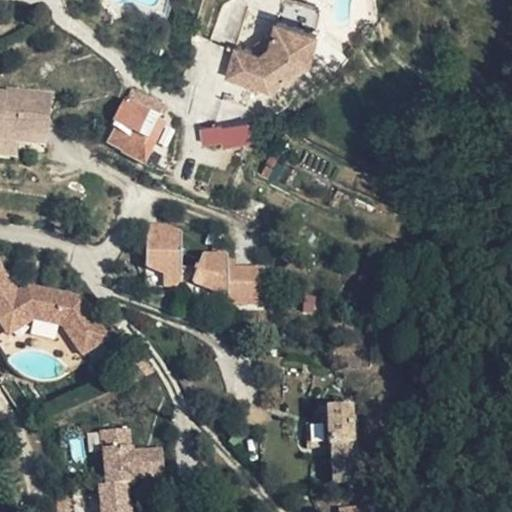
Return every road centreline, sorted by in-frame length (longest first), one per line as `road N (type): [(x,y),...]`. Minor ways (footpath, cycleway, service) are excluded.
road 1 (residential): [(0,236),(77,253),(185,409),(282,511)]
road 2 (residential): [(27,0),(190,110)]
